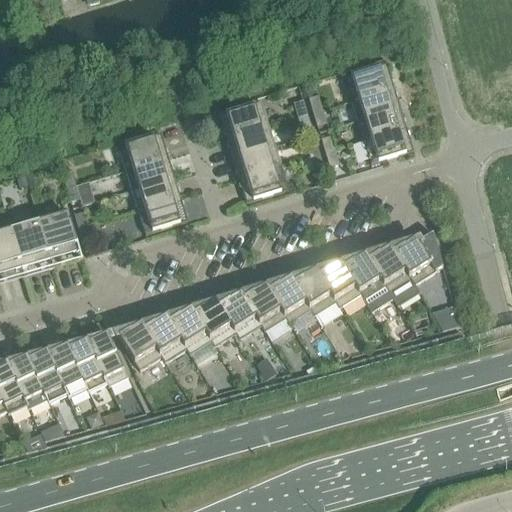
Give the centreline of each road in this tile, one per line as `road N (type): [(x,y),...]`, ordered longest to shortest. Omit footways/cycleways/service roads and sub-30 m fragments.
road 1 (residential): [(106,301),(130,314),(406,232),(402,185),(389,183),(223,234)]
road 2 (primary): [(511,370),(2,511)]
road 3 (primary): [(286,511),(511,453)]
road 4 (residential): [(223,234),(185,119),(167,91)]
road 5 (residential): [(223,234),(127,264),(106,301)]
